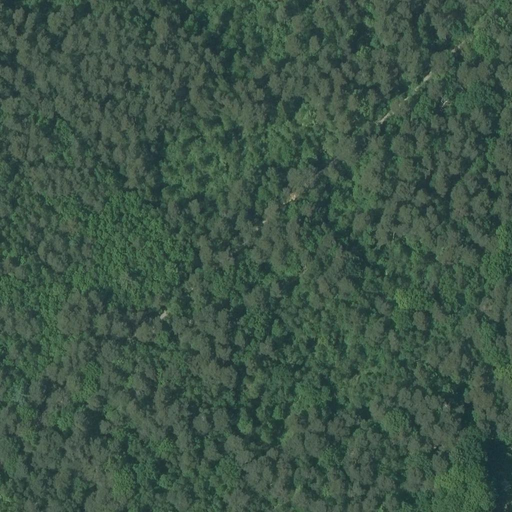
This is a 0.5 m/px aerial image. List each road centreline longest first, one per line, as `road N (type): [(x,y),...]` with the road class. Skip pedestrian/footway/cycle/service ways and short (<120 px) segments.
road 1 (track): [(0,460),(439,64),(511,9)]
road 2 (track): [(38,419),(136,394),(211,360),(322,346),(392,322),(457,313),(509,266),(511,211)]
road 3 (track): [(30,101),(210,272)]
road 4 (track): [(136,0),(74,39),(59,75),(30,101)]
